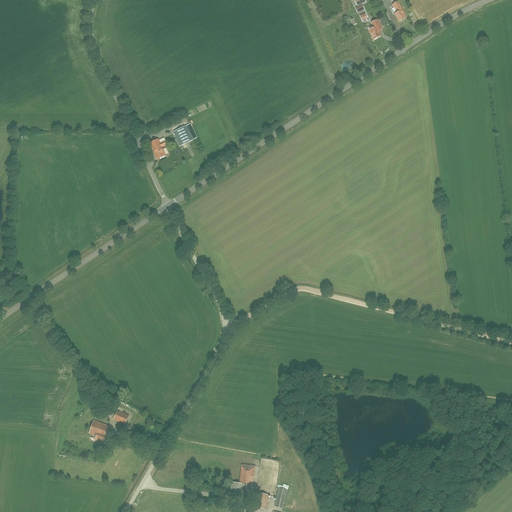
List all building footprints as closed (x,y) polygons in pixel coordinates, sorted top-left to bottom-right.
[(397,1),(393,4),(397,13),(395,14),(399,22),(406,18),(404,15),(405,14),(397,1)] [(382,30),(379,24),(377,20),(371,23),(374,29),(369,31),(373,40),(381,36),(379,32),(382,30)] [(186,126),(174,132),(180,146),(193,140),(186,126)] [(150,143),(158,160),(166,156),(162,147),(169,143),(168,140),(160,144),(158,140),(150,143)] [(125,424),(129,416),(117,411),(113,419),(125,424)] [(110,426),(94,421),(89,433),(96,436),(95,441),(103,444),(110,426)] [(242,464),(239,483),(252,484),(255,466),(252,465),(251,465),(250,465),(242,464)] [(228,482),(227,494),(238,494),(238,483),(228,482)] [(274,506),(283,508),(288,490),(279,488),(274,506)] [(265,509),(268,496),(258,493),(255,507),(265,509)]
